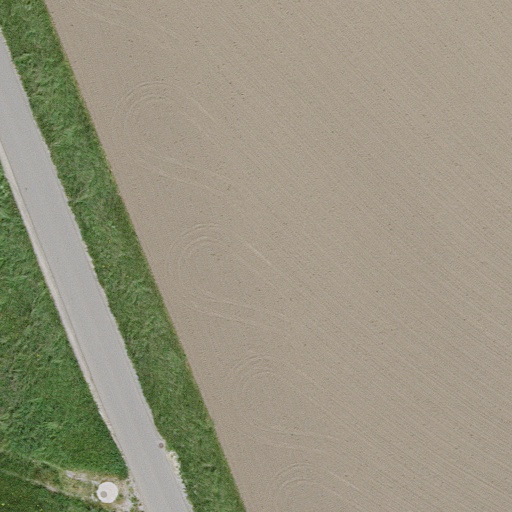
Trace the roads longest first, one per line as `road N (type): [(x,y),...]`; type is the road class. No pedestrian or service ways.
road 1 (unclassified): [(173,511),(0,83)]
road 2 (track): [(166,496),(125,499),(42,479),(0,458)]
